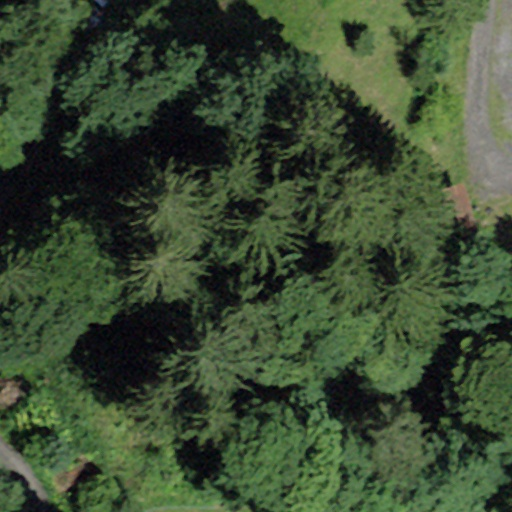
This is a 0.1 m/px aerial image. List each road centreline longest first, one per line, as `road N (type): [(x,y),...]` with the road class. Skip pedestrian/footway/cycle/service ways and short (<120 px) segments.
road 1 (residential): [(51,0),(47,98),(0,181)]
road 2 (residential): [(497,0),(493,116),(511,148)]
